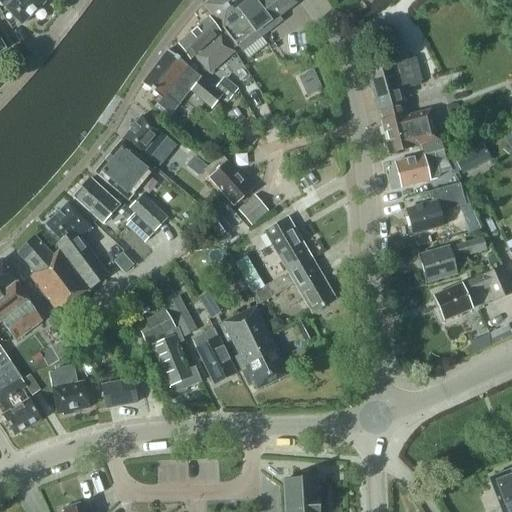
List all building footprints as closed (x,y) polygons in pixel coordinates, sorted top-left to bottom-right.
[(0,0),(0,7),(3,7),(21,25),(44,3),(40,0),(0,0)] [(236,47),(295,3),(292,0),(210,0),(204,5),(236,47)] [(209,74),(233,52),(208,19),(178,45),(189,60),(193,56),(209,74)] [(222,96),(200,78),(187,67),(167,51),(141,84),(161,99),(154,107),(168,119),(189,92),(211,110),(222,96)] [(405,117),(402,105),(404,104),(400,87),(421,81),(415,60),(366,74),(378,112),(380,112),(382,121),(381,121),(389,154),(412,148),(412,147),(437,140),(430,111),(405,117)] [(307,98),(323,91),(316,73),(300,79),(307,98)] [(223,78),(214,89),(229,100),(237,90),(223,78)] [(148,160),(166,138),(159,132),(141,117),(122,140),(141,154),(148,160)] [(283,136),(293,131),(287,117),(276,122),(283,136)] [(400,189),(430,181),(437,179),(440,176),(436,163),(445,160),(440,141),(420,146),(423,156),(393,163),(394,165),(392,168),(396,182),(398,182),(400,189)] [(127,201),(153,170),(122,144),(118,144),(94,173),(127,201)] [(461,173),(475,166),(470,155),(456,162),(461,173)] [(203,172),(209,178),(233,206),(251,190),(227,162),(221,156),(207,168),(203,172)] [(203,172),(207,168),(194,158),(186,167),(198,176),(203,172)] [(101,224),(118,206),(89,180),(72,198),(101,224)] [(410,235),(443,226),(439,213),(465,206),(459,184),(428,193),(431,204),(404,211),(410,235)] [(154,232),(166,219),(141,195),(129,209),(154,232)] [(251,226),(266,211),(254,197),(238,211),(251,226)] [(83,239),(92,230),(90,227),(67,204),(45,226),(60,241),(56,246),(89,290),(108,276),(79,238),(80,236),(83,239)] [(126,222),(133,215),(124,206),(117,213),(126,222)] [(214,211),(204,218),(207,223),(217,237),(227,230),(214,211)] [(143,244),(153,234),(134,216),(124,227),(143,244)] [(287,273),(311,259),(287,219),(263,232),(287,273)] [(52,257),(34,237),(17,253),(35,273),(30,278),(58,315),(88,291),(58,251),(52,257)] [(486,250),(482,239),(449,248),(449,247),(418,256),(425,283),(456,274),(452,259),(486,250)] [(122,254),(113,262),(123,274),(132,266),(122,254)] [(252,294),(263,287),(246,257),(234,264),(251,294),(252,294)] [(311,259),(287,273),(263,287),(252,294),(258,305),(294,284),(311,314),(334,300),(311,259)] [(41,321),(28,301),(1,260),(0,260),(0,322),(14,342),(41,321)] [(511,295),(500,269),(434,297),(433,295),(430,296),(441,323),(445,322),(444,320),(470,309),(465,298),(487,289),(492,302),(511,295)] [(211,320),(228,309),(214,287),(198,297),(211,320)] [(183,338),(195,331),(177,297),(165,304),(183,338)] [(256,390),(287,375),(255,308),(218,325),(248,387),(253,384),(256,390)] [(174,330),(165,311),(136,326),(145,345),(150,342),(152,346),(162,369),(158,371),(168,396),(200,383),(194,368),(188,370),(177,345),(183,342),(176,329),(174,330)] [(283,327),(280,321),(274,319),(268,322),(274,332),(283,327)] [(304,342),(313,337),(303,320),(294,325),(304,342)] [(511,336),(511,335),(507,325),(488,334),(489,347),(511,336)] [(213,385),(235,374),(213,329),(191,340),(195,349),(213,385)] [(47,368),(58,362),(50,348),(40,354),(47,368)] [(0,370),(9,364),(0,350),(0,370)] [(9,364),(0,370),(0,411),(14,436),(40,421),(22,391),(26,389),(20,380),(9,364)] [(77,384),(73,366),(56,370),(60,388),(51,389),(57,415),(62,414),(62,416),(72,414),(71,412),(89,408),(84,383),(77,384)] [(29,375),(21,380),(31,396),(40,390),(29,375)] [(106,408),(136,402),(132,381),(102,386),(106,408)] [(511,511),(511,469),(488,479),(499,507),(488,511),(511,511)] [(282,511),(320,511),(318,478),(281,480),(282,511)]
